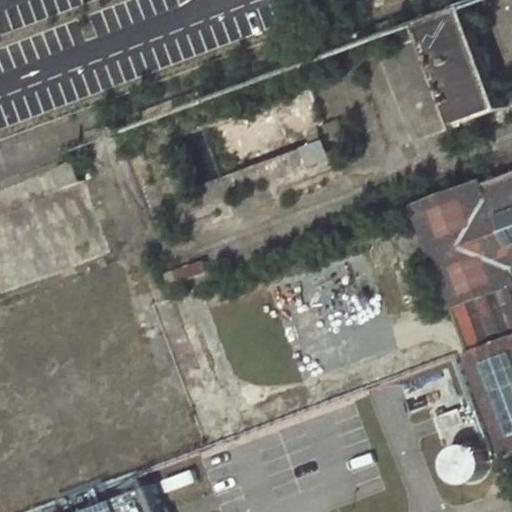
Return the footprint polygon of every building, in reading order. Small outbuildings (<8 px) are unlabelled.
[(463,119),(504,104),(468,9),(428,24),(463,119)] [(455,307),(511,286),(511,171),(419,206),(455,307)] [(511,286),(455,307),(473,355),(511,340),(511,286)] [(507,450),(511,447),(511,340),(473,355),(507,450)] [(458,481),(491,473),(483,442),(450,450),(458,481)] [(167,511),(157,484),(81,511),(167,511)]
